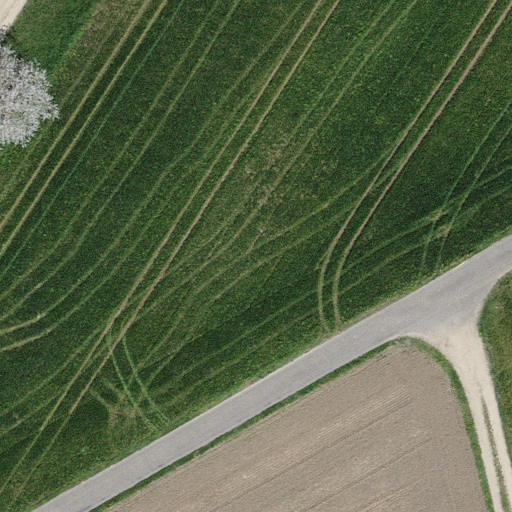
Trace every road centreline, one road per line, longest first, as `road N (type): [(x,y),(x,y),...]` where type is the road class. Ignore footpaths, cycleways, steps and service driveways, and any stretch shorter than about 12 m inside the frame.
road 1 (unclassified): [(511,258),(69,511)]
road 2 (track): [(497,511),(449,295)]
